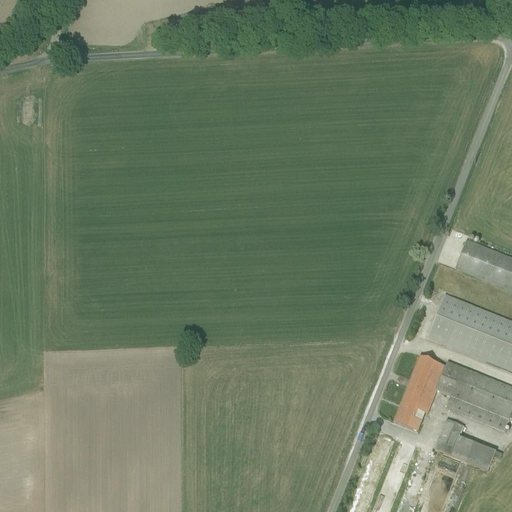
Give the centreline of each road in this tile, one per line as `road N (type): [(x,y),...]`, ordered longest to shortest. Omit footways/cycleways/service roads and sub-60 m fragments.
road 1 (unclassified): [(511,48),(331,511)]
road 2 (unclassified): [(53,60),(511,40)]
